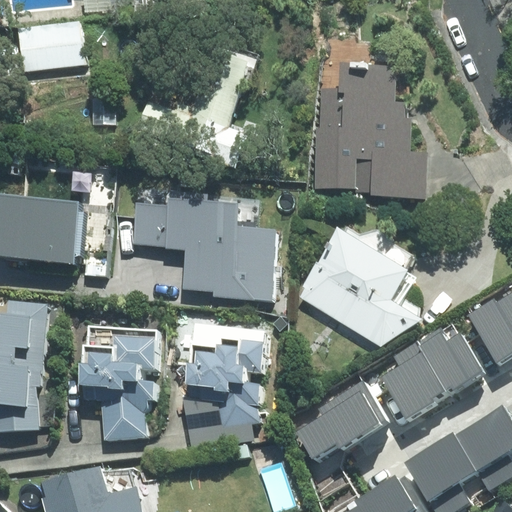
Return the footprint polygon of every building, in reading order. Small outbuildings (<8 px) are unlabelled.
[(90,64),(85,20),(22,28),(28,71),(90,64)] [(223,156),(257,59),(219,46),(195,116),(153,101),(143,129),(223,156)] [(430,199),(432,154),(415,152),(416,118),(409,118),(410,102),(399,102),(401,68),(347,65),(347,75),(326,74),(323,126),(321,126),(319,187),(358,188),(358,192),(378,193),(378,198),(430,199)] [(119,125),(119,98),(96,98),(95,124),(119,125)] [(0,259),(83,267),(85,247),(105,249),(109,211),(0,201),(0,259)] [(134,249),(187,253),(184,299),(276,306),(281,237),(262,235),(264,219),(239,217),(239,210),(138,202),(134,249)] [(303,298),(385,348),(429,320),(397,301),(414,274),(343,231),(303,298)] [(54,364),(57,334),(55,334),(56,326),(0,321),(0,434),(40,433),(39,408),(43,402),(43,398),(43,394),(51,394),(53,377),(40,376),(41,363),(54,364)] [(269,372),(273,332),(204,325),(200,360),(198,360),(194,397),(222,400),(226,428),(265,422),(263,404),(265,404),(268,381),(254,380),(256,370),(269,372)] [(161,368),(163,338),(161,338),(162,330),(93,326),(91,362),(89,362),(87,399),(104,400),(107,441),(149,437),(147,412),(151,407),(151,402),(151,398),(159,399),(159,381),(146,380),(147,368),(161,368)] [(454,511),(480,460),(365,404),(334,466),(428,511),(454,511)] [(274,447),(255,454),(263,474),(282,467),(274,447)] [(49,483),(55,511),(149,511),(144,489),(116,495),(108,468),(49,483)]
